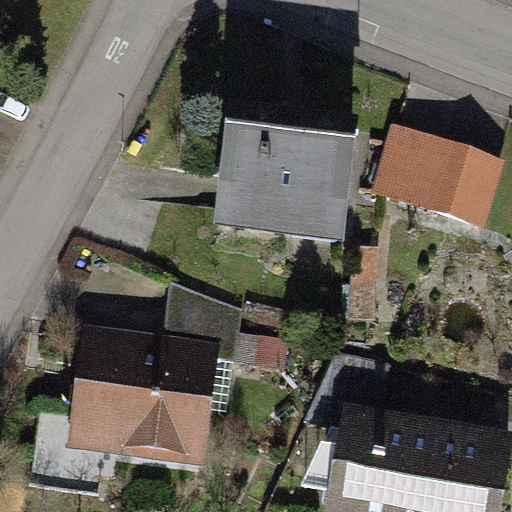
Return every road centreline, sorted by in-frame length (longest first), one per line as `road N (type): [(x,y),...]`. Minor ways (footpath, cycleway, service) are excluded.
road 1 (residential): [(167,0),(0,295)]
road 2 (residential): [(372,0),(511,56)]
